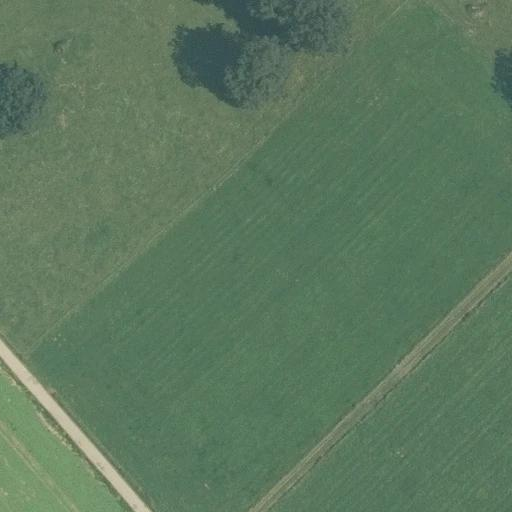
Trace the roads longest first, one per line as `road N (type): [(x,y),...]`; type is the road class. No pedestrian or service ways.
road 1 (track): [(255,511),(511,254)]
road 2 (track): [(150,511),(0,340)]
